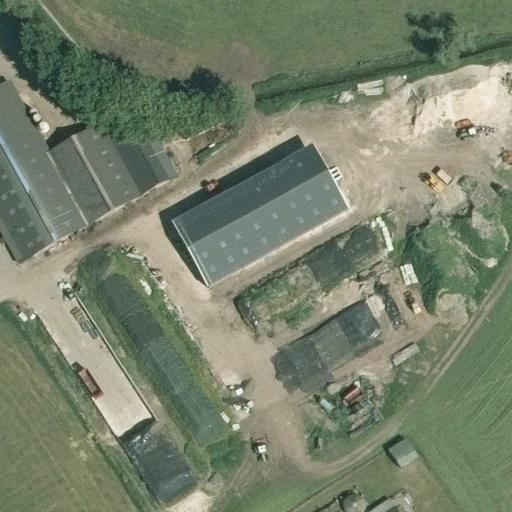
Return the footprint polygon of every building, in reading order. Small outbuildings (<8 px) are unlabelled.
[(0,86),(0,229),(19,264),(84,229),(46,158),(6,83),(0,86)] [(110,144),(101,127),(46,158),(84,229),(169,182),(139,128),(110,144)] [(229,215),(289,174),(275,155),(216,196),(229,215)] [(277,233),(312,218),(303,198),(268,213),(277,233)] [(272,282),(250,287),(252,296),(274,291),(272,282)] [(405,440),(388,452),(399,470),(417,458),(405,440)]
